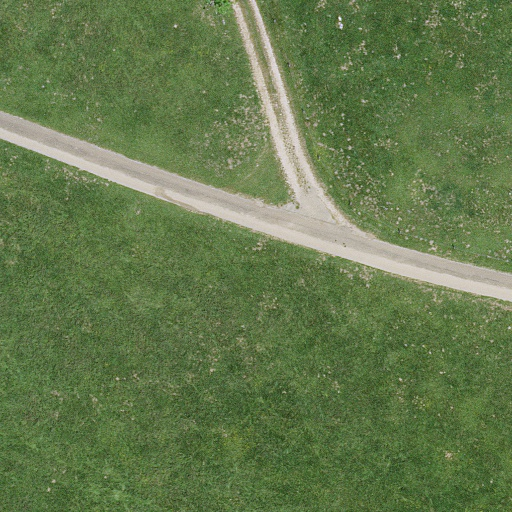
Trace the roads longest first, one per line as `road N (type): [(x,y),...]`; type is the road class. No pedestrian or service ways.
road 1 (unclassified): [(511,289),(355,247),(0,122)]
road 2 (track): [(355,247),(306,180),(245,0)]
